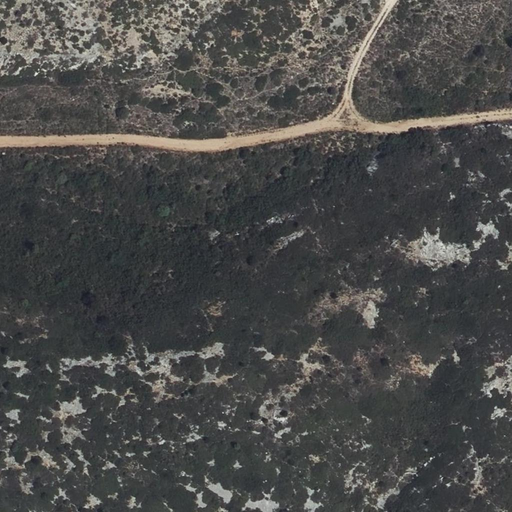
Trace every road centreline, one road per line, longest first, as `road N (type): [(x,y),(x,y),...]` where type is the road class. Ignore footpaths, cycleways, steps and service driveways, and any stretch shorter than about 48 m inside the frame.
road 1 (track): [(0,144),(239,144),(354,113)]
road 2 (track): [(391,0),(350,82),(354,113),(390,127),(511,117)]
